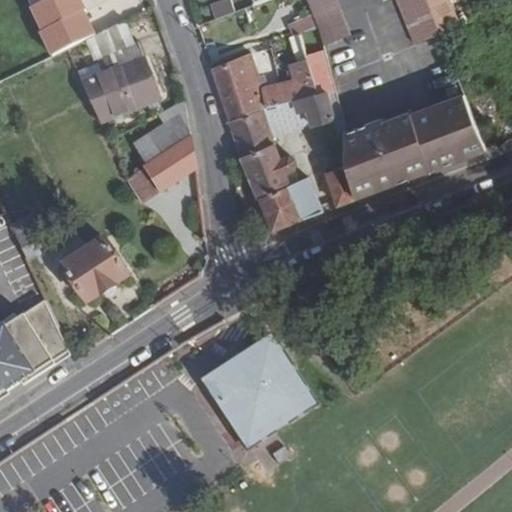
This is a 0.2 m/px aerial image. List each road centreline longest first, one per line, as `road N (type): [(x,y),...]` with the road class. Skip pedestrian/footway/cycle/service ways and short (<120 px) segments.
road 1 (tertiary): [(511,162),(302,242),(233,284)]
road 2 (residential): [(233,284),(197,70),(173,0)]
road 3 (tertiary): [(233,284),(0,438)]
